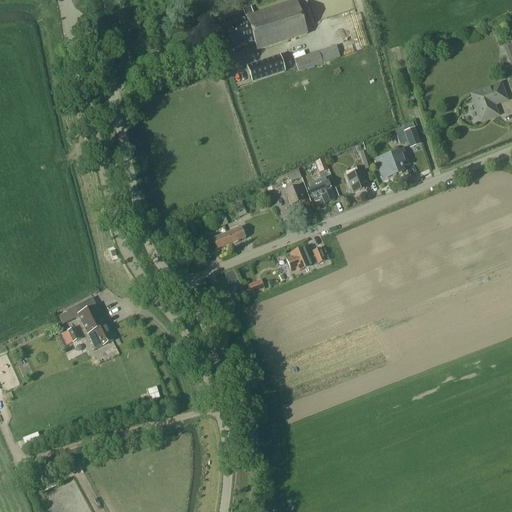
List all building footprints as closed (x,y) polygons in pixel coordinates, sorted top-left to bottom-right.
[(307,36),(295,2),(253,16),(251,10),(243,12),(245,19),(236,23),(234,17),(223,20),(233,52),(255,45),(258,52),(307,36)] [(510,67),(511,66),(511,45),(503,49),(510,67)] [(318,52),(293,61),(298,73),(322,65),(339,59),(335,46),(318,52)] [(252,84),(284,73),(279,59),(247,69),(252,84)] [(472,96),(481,121),(485,119),(487,120),(491,119),(492,117),(496,115),(492,107),(494,105),(505,100),(499,86),(472,96)] [(402,128),(410,149),(419,145),(412,124),(402,128)] [(399,145),(406,143),(401,129),(394,132),(399,145)] [(401,167),(406,165),(402,152),(375,162),(380,175),(389,172),(390,176),(401,172),(401,170),(401,169),(401,167)] [(360,155),(365,171),(370,169),(364,154),(360,155)] [(315,165),(319,175),(328,172),(324,162),(315,165)] [(366,182),(360,166),(354,169),(356,173),(344,177),(351,196),(363,191),(361,184),(366,182)] [(297,171),(287,174),(289,183),(300,179),(297,171)] [(325,180),(306,188),(311,200),(318,197),(317,195),(319,194),(323,204),(333,200),(329,191),(330,190),(330,189),(329,189),(325,180)] [(304,202),(299,187),(285,193),(291,207),(304,202)] [(237,219),(246,215),(241,203),(231,207),(237,219)] [(264,205),(256,208),(259,214),(267,211),(264,205)] [(219,229),(227,226),(224,217),(216,220),(219,229)] [(244,240),(240,230),(231,233),(226,235),(230,246),(244,240)] [(230,246),(226,235),(211,241),(215,251),(230,246)] [(310,268),(316,266),(316,265),(318,264),(319,269),(324,267),(318,252),(305,257),(303,251),(288,256),(289,259),(285,261),(290,274),(294,272),(295,274),(310,268)] [(233,271),(224,275),(229,285),(237,281),(233,271)] [(247,286),(250,296),(264,290),(260,281),(247,286)] [(112,343),(91,299),(66,312),(66,313),(57,318),(62,326),(77,318),(86,336),(94,352),(112,343)] [(79,340),(74,330),(67,333),(72,344),(79,340)]
